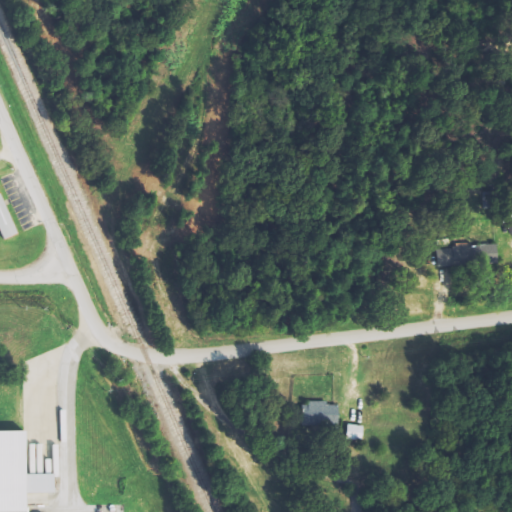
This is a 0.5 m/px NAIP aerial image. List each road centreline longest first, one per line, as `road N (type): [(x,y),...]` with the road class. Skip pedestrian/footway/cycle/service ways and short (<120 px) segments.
road 1 (residential): [(87,319),(117,351),(159,359),(511,316)]
road 2 (residential): [(0,118),(87,319)]
